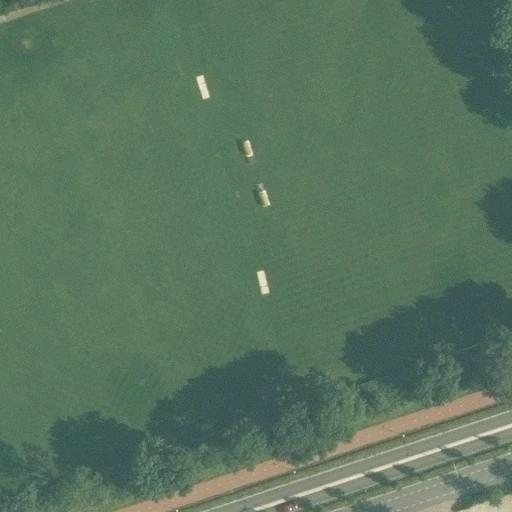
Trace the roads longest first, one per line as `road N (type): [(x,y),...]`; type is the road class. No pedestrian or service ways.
road 1 (secondary): [(511,417),(224,511)]
road 2 (secondary): [(272,511),(511,432)]
road 3 (unclassified): [(386,511),(511,469)]
